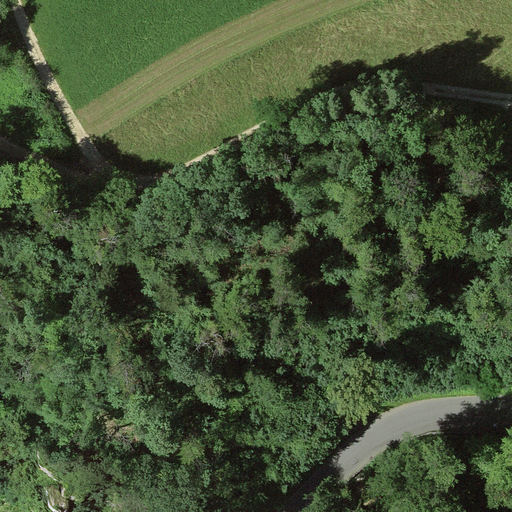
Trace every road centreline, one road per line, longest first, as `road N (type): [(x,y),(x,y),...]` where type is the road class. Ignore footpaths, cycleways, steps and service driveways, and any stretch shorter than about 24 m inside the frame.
road 1 (track): [(511,100),(404,85),(337,89),(199,173),(141,178),(99,150),(22,0)]
road 2 (tertiary): [(511,413),(421,416),(380,432),(297,511)]
